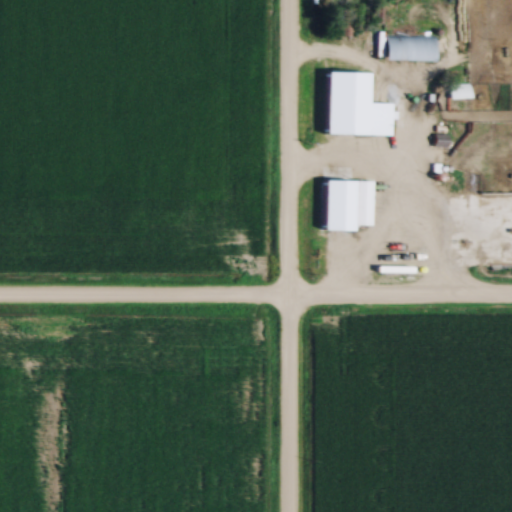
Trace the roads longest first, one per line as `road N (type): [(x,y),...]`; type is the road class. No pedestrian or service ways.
road 1 (residential): [(511,300),(0,301)]
road 2 (tertiary): [(286,511),(286,0)]
